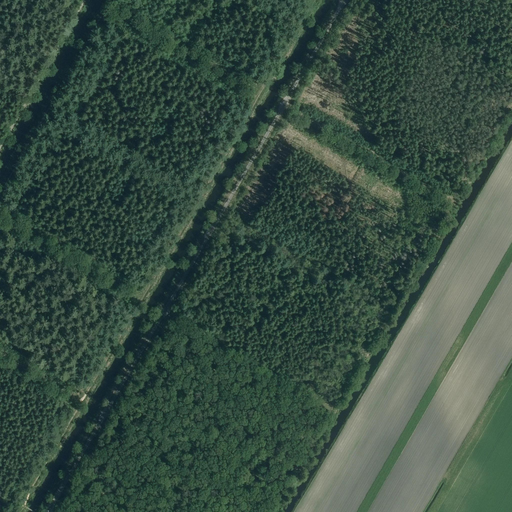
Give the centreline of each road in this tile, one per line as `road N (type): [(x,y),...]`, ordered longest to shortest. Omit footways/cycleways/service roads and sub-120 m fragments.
road 1 (unclassified): [(342,0),(48,511)]
road 2 (track): [(317,0),(84,399)]
road 3 (track): [(0,188),(110,0)]
road 4 (track): [(84,399),(25,506)]
